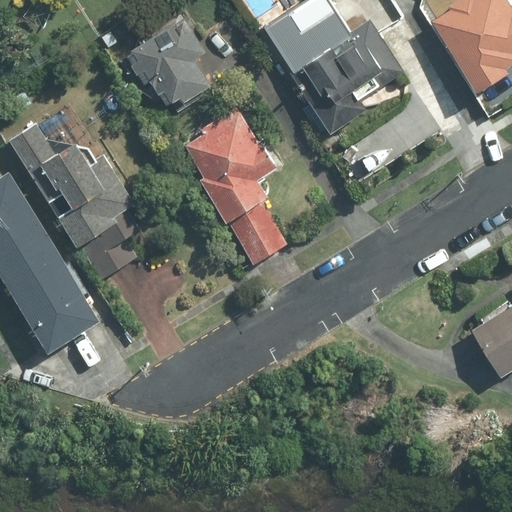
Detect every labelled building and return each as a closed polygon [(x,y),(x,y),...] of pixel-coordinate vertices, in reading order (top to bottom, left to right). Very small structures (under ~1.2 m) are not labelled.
[(329,0),(303,0),(269,22),(338,128),(391,94),(383,82),(408,66),(374,14),(349,30),(329,0)] [(511,0),(459,0),(441,12),(482,77),(511,59),(511,0)] [(154,84),(166,75),(182,98),(216,75),(200,51),(212,43),(190,10),(131,50),(154,84)] [(0,22),(0,41),(9,36),(0,22)] [(245,105),(185,141),(258,258),(288,240),(262,199),(273,192),(262,173),(281,162),(245,105)] [(105,226),(102,222),(137,201),(95,131),(62,152),(42,118),(13,136),(79,242),(105,226)] [(0,264),(53,347),(106,313),(14,169),(0,177),(0,264)] [(511,301),(478,322),(506,369),(511,365),(511,301)]
